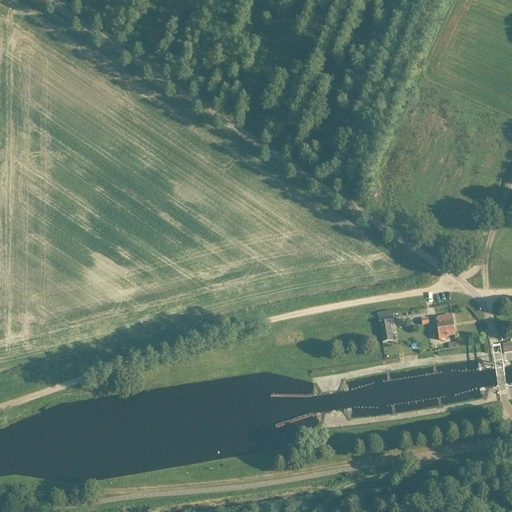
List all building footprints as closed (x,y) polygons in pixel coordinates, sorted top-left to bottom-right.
[(392,314),(379,316),(380,320),(383,343),(390,342),(392,342),(390,326),(393,325),(392,319),(392,317),(392,314)] [(452,316),(442,317),(436,318),(439,341),(448,339),(447,337),(455,336),(452,316)] [(428,318),(421,319),(421,321),(419,321),(419,324),(418,324),(419,329),(423,329),(423,330),(429,329),(428,318)] [(279,343),(301,340),(301,333),(278,336),(279,343)] [(511,343),(502,345),(503,348),(503,354),(506,354),(511,352),(511,343)]
